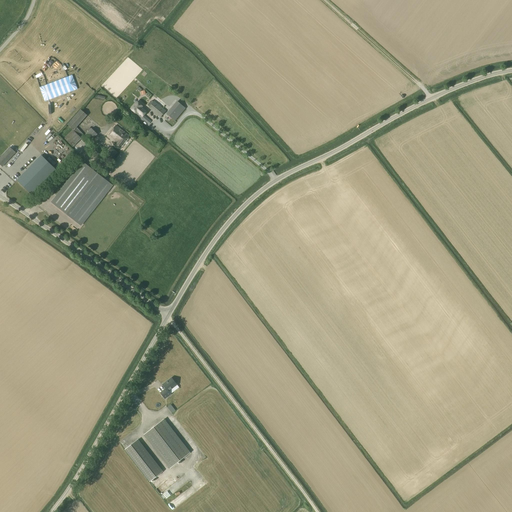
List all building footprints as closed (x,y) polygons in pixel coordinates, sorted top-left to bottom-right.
[(166,111),(154,101),(153,102),(152,101),(148,105),(149,107),(148,108),(160,118),(166,111)] [(131,109),(148,124),(151,121),(144,115),(148,111),(137,102),(131,109)] [(175,121),(185,108),(177,102),(167,114),(175,121)] [(64,138),(73,147),(82,138),(87,144),(98,134),(92,128),(84,135),(76,127),(87,116),(80,110),(67,125),(72,129),(64,138)] [(116,145),(120,148),(130,136),(117,125),(109,134),(118,142),(116,145)] [(0,157),(0,164),(2,167),(15,152),(10,147),(9,147),(6,151),(0,157)] [(107,156),(112,159),(117,152),(113,149),(107,156)] [(17,180),(32,194),(56,168),(41,155),(17,180)] [(52,203),(80,225),(111,185),(83,163),(52,203)] [(177,385),(172,378),(163,385),(166,389),(160,393),(165,399),(171,394),(169,391),(177,385)] [(171,404),(167,407),(172,413),(176,410),(171,404)] [(164,419),(143,435),(170,468),(190,452),(164,419)] [(124,450),(149,482),(163,471),(138,439),(124,450)]
